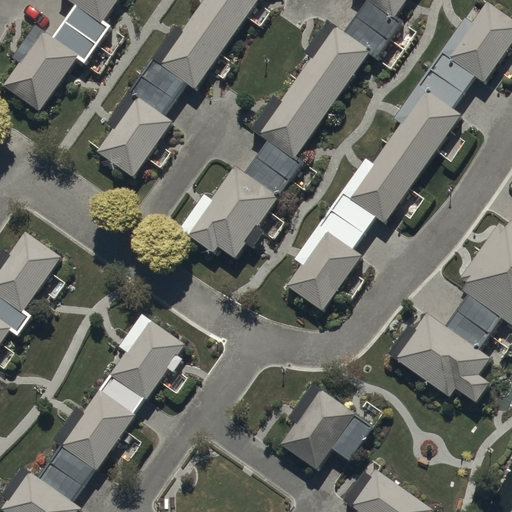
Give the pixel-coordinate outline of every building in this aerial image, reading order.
[(122,0),(76,0),(107,22),(122,0)] [(200,88),(262,0),(210,0),(165,64),(200,88)] [(409,0),(373,0),(398,17),(409,0)] [(511,48),(511,16),(491,2),(452,57),(488,82),(511,48)] [(373,51),(339,27),(263,134),(298,158),(373,51)] [(83,57),(48,32),(8,86),(43,111),(83,57)] [(465,115),(430,90),(354,199),(389,223),(465,115)] [(137,176),(176,121),(141,96),(102,152),(137,176)] [(282,197),(239,167),(191,234),(218,253),(222,246),(239,258),(250,242),(249,241),(260,225),(261,226),(282,197)] [(466,289),(511,321),(511,226),(511,228),(504,223),(465,279),(470,283),(466,289)] [(365,255),(331,231),(292,286),(326,311),(365,255)] [(65,257),(29,232),(0,273),(0,293),(27,312),(65,257)] [(495,357),(431,313),(398,359),(453,397),(460,388),(480,403),(495,382),(483,374),(495,357)] [(0,347),(15,326),(0,315),(0,347)] [(189,345),(155,320),(116,375),(151,399),(189,345)] [(140,414),(104,389),(65,445),(101,470),(140,414)] [(360,414),(325,389),(286,445),(321,469),(360,414)] [(435,511),(437,509),(380,469),(354,506),(362,511),(435,511)] [(81,511),(84,508),(33,473),(7,510),(10,511),(81,511)]
